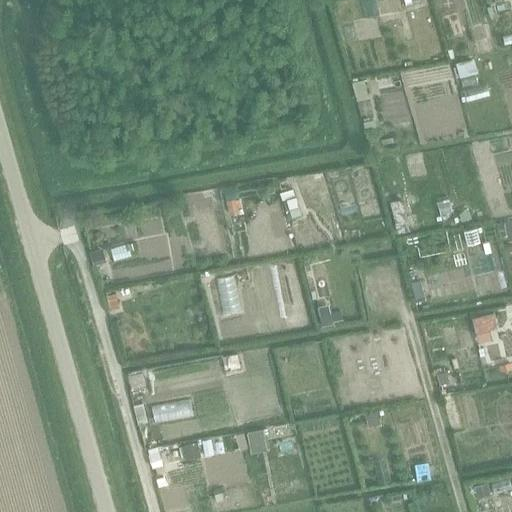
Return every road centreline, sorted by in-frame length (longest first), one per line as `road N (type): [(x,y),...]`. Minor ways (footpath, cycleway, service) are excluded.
road 1 (unclassified): [(108,511),(0,129)]
road 2 (track): [(153,511),(80,255),(51,236),(31,240)]
road 3 (track): [(462,511),(407,318),(388,288)]
